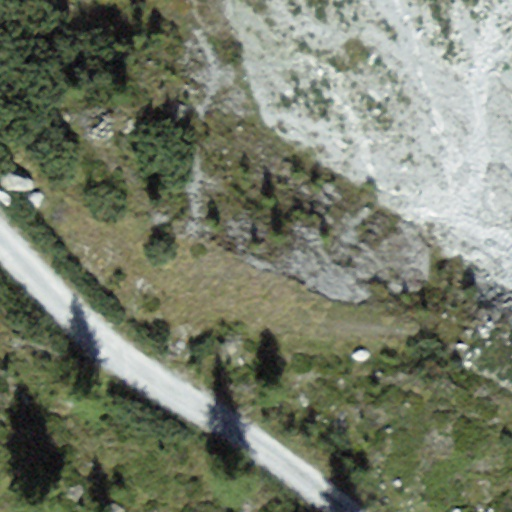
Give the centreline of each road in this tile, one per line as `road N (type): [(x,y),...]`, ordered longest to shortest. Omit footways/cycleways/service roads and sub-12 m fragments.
road 1 (track): [(322,511),(296,486),(122,377),(0,237)]
road 2 (track): [(360,0),(479,150)]
